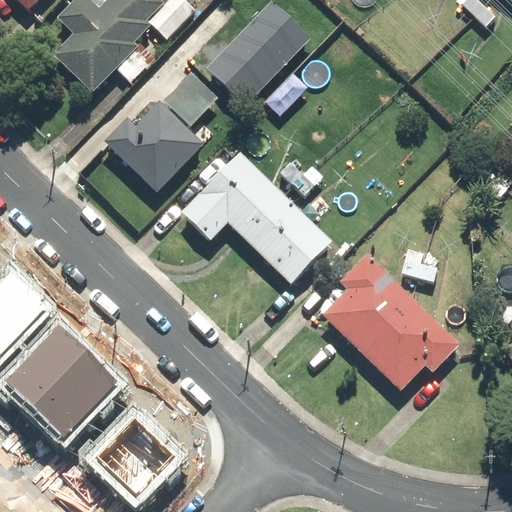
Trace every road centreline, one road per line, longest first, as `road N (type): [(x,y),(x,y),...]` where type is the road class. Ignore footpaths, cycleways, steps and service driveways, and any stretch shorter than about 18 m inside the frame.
road 1 (residential): [(0,168),(285,444)]
road 2 (residential): [(285,444),(344,484),(418,506),(511,509)]
